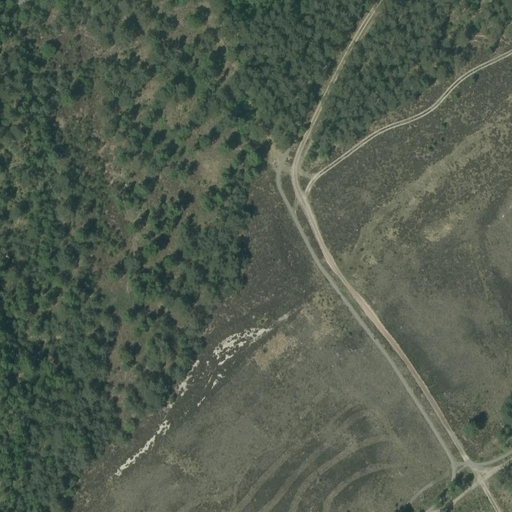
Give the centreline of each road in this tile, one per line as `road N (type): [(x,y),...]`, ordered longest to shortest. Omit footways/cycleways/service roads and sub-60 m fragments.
road 1 (track): [(299,200),(326,256),(480,482)]
road 2 (track): [(511,51),(458,80),(424,114),(363,142),(299,200)]
road 3 (track): [(379,0),(297,151),(299,200)]
road 4 (unknown): [(294,169),(387,0)]
